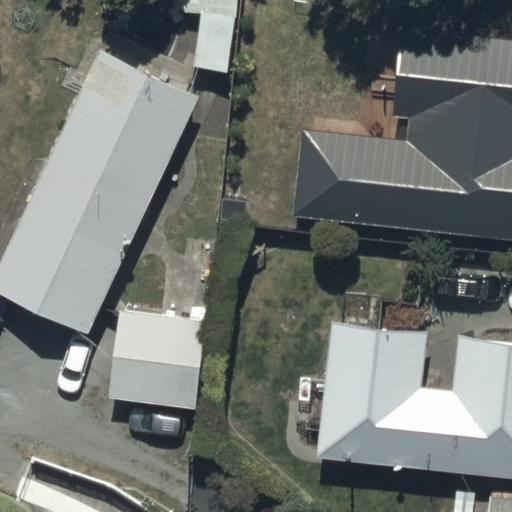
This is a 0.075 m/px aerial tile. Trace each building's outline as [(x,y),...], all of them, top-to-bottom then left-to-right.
[(243,0),(175,0),(175,3),(203,4),(200,58),(239,61),(243,0)] [(511,36),(404,25),(395,113),(410,115),(407,136),(304,125),(295,212),(511,235),(511,36)] [(104,38),(0,255),(0,277),(93,322),(205,87),(104,38)] [(120,302),(112,387),(202,396),(210,311),(120,302)] [(431,317),(336,308),(323,446),(511,463),(511,324),(461,320),(456,379),(426,376),(431,317)] [(511,511),(511,485),(492,484),(490,511),(511,511)]
